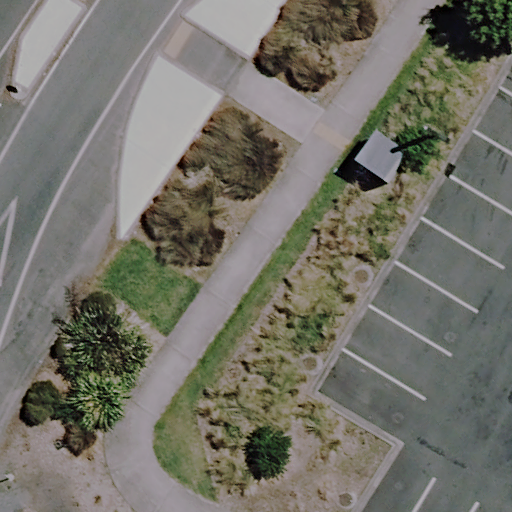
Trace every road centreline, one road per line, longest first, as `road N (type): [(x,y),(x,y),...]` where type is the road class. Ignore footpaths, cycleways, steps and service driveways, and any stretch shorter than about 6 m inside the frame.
road 1 (tertiary): [(104,0),(66,210),(0,325)]
road 2 (tertiary): [(71,0),(0,105)]
